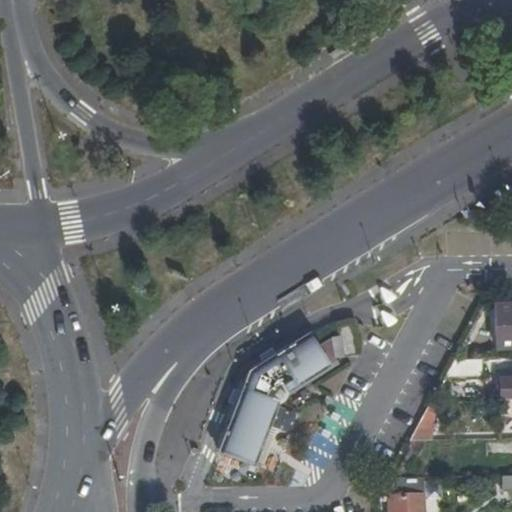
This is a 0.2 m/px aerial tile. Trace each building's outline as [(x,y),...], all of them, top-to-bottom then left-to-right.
[(245,0),(245,9),(265,10),(265,0),(245,0)] [(511,225),(486,226),(487,253),(511,252),(511,225)] [(237,386),(241,387),(216,457),(249,468),(250,463),(252,464),(258,448),(256,448),(274,404),(277,405),(284,400),(285,393),(284,392),(295,385),(295,383),(307,375),(309,377),(322,368),(321,367),(325,365),(305,334),(251,369),(248,367),(239,373),(237,386)] [(453,360),(445,376),(481,375),(481,360),(453,360)] [(289,434),(298,411),(281,404),(271,427),(289,434)] [(426,445),(441,417),(424,408),(408,435),(426,445)] [(500,490),(511,490),(511,474),(500,474),(500,490)] [(423,511),(423,497),(389,497),(388,511),(423,511)]
